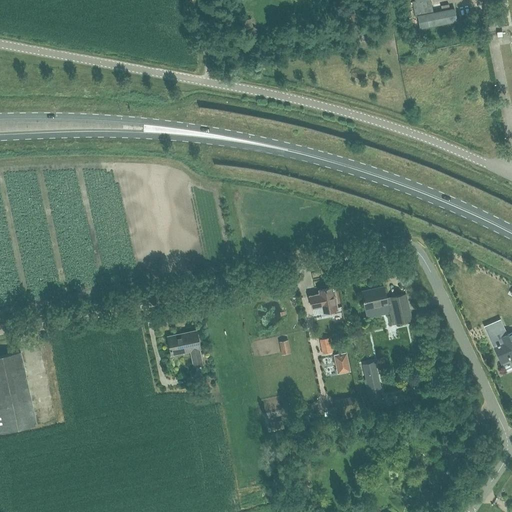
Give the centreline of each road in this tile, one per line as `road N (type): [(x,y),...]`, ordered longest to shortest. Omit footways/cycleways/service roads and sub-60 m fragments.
road 1 (unclassified): [(511,175),(351,114),(0,42)]
road 2 (unclassified): [(0,329),(412,247)]
road 3 (primary): [(511,236),(465,210),(341,167),(195,134)]
road 4 (unclassified): [(511,450),(412,247)]
road 5 (primary): [(195,134),(134,122),(0,118)]
road 6 (primary): [(0,137),(195,134)]
